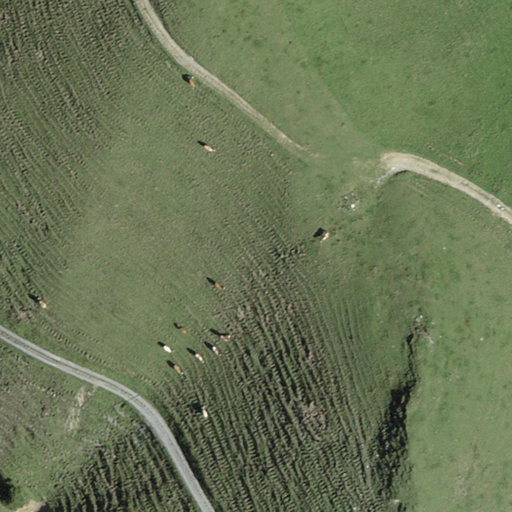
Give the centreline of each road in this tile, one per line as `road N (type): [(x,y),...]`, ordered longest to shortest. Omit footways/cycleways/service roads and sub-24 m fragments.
road 1 (track): [(163,0),(198,51),(322,149),(417,157),(511,204)]
road 2 (track): [(213,511),(177,439),(122,387),(49,364),(0,332)]
